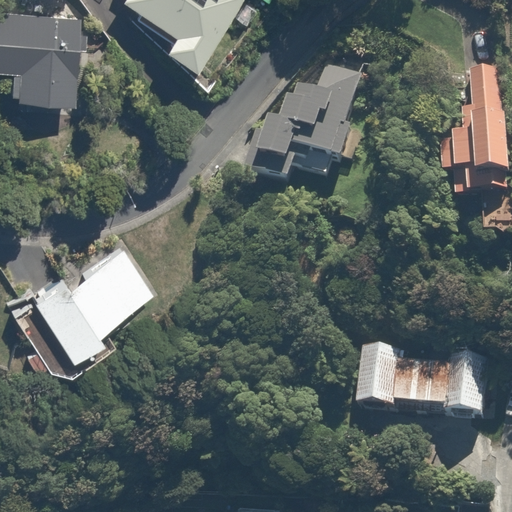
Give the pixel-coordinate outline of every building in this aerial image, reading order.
[(125,0),(124,2),(143,13),(134,27),(204,68),(245,0),(125,0)] [(92,25),(1,14),(0,25),(0,74),(21,77),(18,100),(82,108),(92,25)] [(277,144),(260,138),(249,175),(302,191),(312,160),(339,168),(366,80),(326,68),(316,101),(305,98),(293,135),(281,131),(277,144)] [(511,243),(511,121),(505,122),(496,74),(474,78),(481,114),(468,116),(473,141),(446,146),(453,182),(465,180),(470,210),(491,206),(492,214),(498,246),(511,243)] [(163,294),(121,246),(78,284),(67,271),(31,303),(93,373),(125,345),(116,335),(163,294)] [(393,348),(356,345),(352,413),(390,416),(390,407),(443,411),(443,420),(476,423),(480,353),(438,350),(437,362),(392,359),(393,348)] [(248,511),(248,495),(200,496),(200,511),(248,511)]
